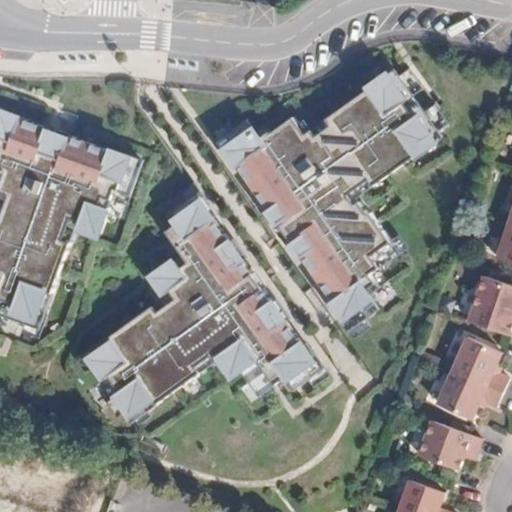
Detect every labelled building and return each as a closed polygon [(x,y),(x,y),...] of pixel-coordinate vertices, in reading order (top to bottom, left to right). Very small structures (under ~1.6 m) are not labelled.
[(248,128),(222,147),(358,335),(385,316),(375,301),(385,294),(376,282),(406,260),(377,220),(374,222),(365,209),(361,212),(353,202),(374,187),(379,193),(448,144),(444,138),(453,131),(439,112),(427,120),(416,104),(426,97),(412,77),(401,85),(397,80),(330,128),(333,133),(318,143),(314,137),(308,141),(295,124),(273,141),(268,134),(258,142),(248,128)] [(0,222),(0,316),(4,317),(18,322),(17,324),(46,334),(76,250),(69,247),(77,225),(86,229),(85,234),(104,241),(113,216),(105,213),(108,204),(116,206),(120,195),(136,201),(147,169),(75,144),(74,149),(51,141),(53,136),(0,117),(0,164),(4,166),(0,175),(0,174),(0,203),(3,205),(5,200),(14,203),(7,225),(0,222)] [(161,310),(92,361),(110,386),(112,385),(124,401),(123,402),(141,427),(210,376),(205,370),(220,359),(224,365),(230,361),(242,378),(248,373),(261,391),(288,372),(297,383),(324,363),(294,323),(290,326),(283,316),(284,315),(278,307),(281,305),(250,263),(247,265),(242,257),(239,258),(232,249),(236,245),(201,199),(174,218),(182,229),(173,236),(195,266),(187,272),(182,265),(161,281),(173,298),(177,294),(184,302),(165,316),(161,310)] [(511,226),(510,226),(498,261),(511,264),(511,226)] [(511,287),(485,278),(470,323),(511,337),(511,287)] [(496,373),(498,366),(503,353),(472,339),(456,373),(504,394),(511,380),(501,375),(496,373)] [(498,409),(504,394),(456,373),(441,406),(474,421),(479,409),(482,402),(487,405),(498,409)] [(479,456),(485,441),(435,423),(423,457),(462,471),(467,457),(469,452),(479,456)] [(478,461),(479,456),(469,452),(467,457),(478,461)] [(449,511),(444,510),(449,493),(415,481),(403,511),(449,511)]
